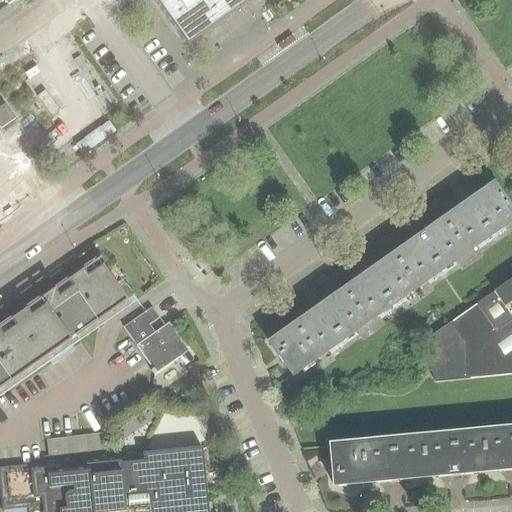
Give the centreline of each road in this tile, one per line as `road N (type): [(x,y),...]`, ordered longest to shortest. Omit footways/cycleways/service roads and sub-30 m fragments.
road 1 (residential): [(216,319),(511,106)]
road 2 (secondary): [(0,267),(186,135)]
road 3 (residential): [(302,511),(216,319)]
road 4 (secondary): [(186,135),(351,19)]
road 5 (residential): [(186,135),(90,0)]
